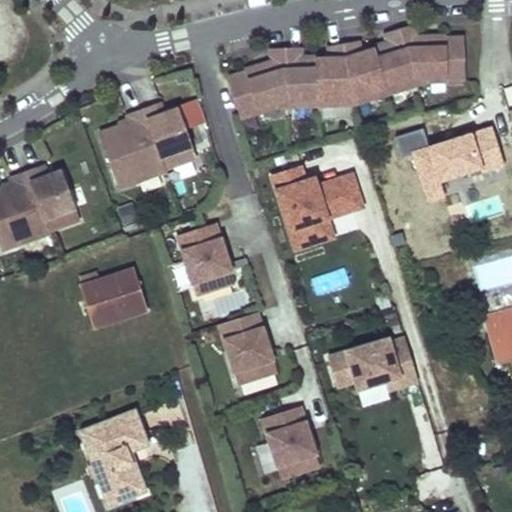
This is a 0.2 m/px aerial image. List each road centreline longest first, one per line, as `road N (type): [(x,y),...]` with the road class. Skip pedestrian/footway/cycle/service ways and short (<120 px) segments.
road 1 (residential): [(197,29),(250,222),(314,405)]
road 2 (unknown): [(249,511),(176,278)]
road 3 (residential): [(197,29),(372,0)]
road 4 (residential): [(0,123),(109,47)]
